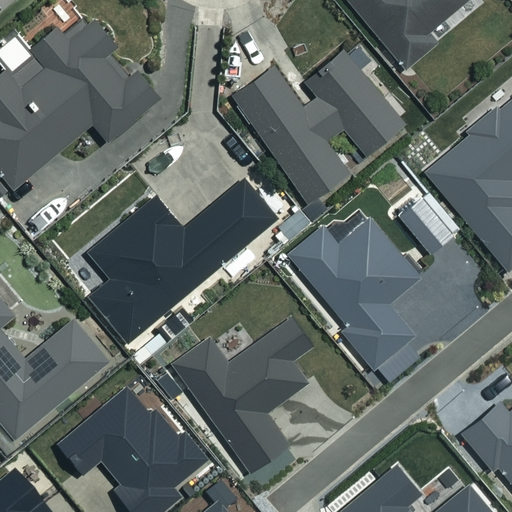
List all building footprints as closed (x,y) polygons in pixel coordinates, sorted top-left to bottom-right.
[(463,0),(345,0),(403,69),(434,44),(424,32),(463,0)] [(112,47),(84,14),(59,35),(52,27),(31,44),(16,26),(0,40),(0,63),(3,68),(0,70),(0,175),(10,187),(88,121),(105,141),(156,97),(133,70),(125,77),(105,53),(112,47)] [(399,125),(345,48),(302,78),(316,97),(304,105),(275,64),(231,95),(305,200),(346,171),(323,138),(341,125),(360,152),(399,125)] [(421,174),(505,275),(511,269),(511,99),(497,112),(494,108),(463,134),(466,138),(421,174)] [(276,219),(242,178),(182,228),(154,195),(85,252),(108,280),(88,296),(127,342),(276,219)] [(395,219),(427,258),(450,239),(418,200),(395,219)] [(374,373),(386,386),(417,361),(404,345),(412,339),(386,307),(418,281),(367,220),(335,246),(320,228),(284,257),(343,329),(337,334),(371,375),(374,373)] [(0,328),(0,325),(12,316),(0,302),(0,424),(12,440),(108,360),(72,317),(24,357),(0,328)] [(172,357),(250,466),(291,437),(268,406),(312,375),(295,353),(315,339),(293,309),(229,355),(211,329),(172,357)] [(114,482),(139,511),(153,511),(183,487),(176,479),(209,452),(185,422),(179,427),(157,400),(152,405),(127,375),(54,436),(82,470),(101,454),(120,477),(114,482)] [(500,462),(511,476),(511,403),(510,405),(501,394),(461,427),(494,467),(500,462)] [(501,511),(469,475),(424,511),(420,511),(411,500),(427,487),(398,454),(329,511),(501,511)] [(0,511),(47,511),(51,509),(13,463),(0,473),(0,511)] [(236,511),(219,491),(194,511),(236,511)]
